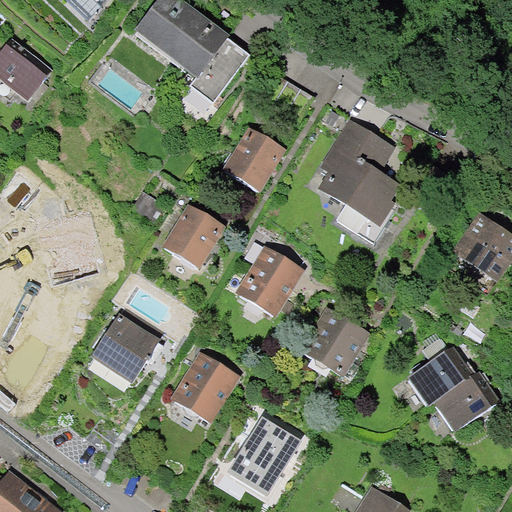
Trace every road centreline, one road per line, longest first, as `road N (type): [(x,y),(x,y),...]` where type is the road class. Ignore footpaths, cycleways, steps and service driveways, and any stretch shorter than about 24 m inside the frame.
road 1 (residential): [(248,0),(339,73),(511,151)]
road 2 (residential): [(0,424),(121,511)]
